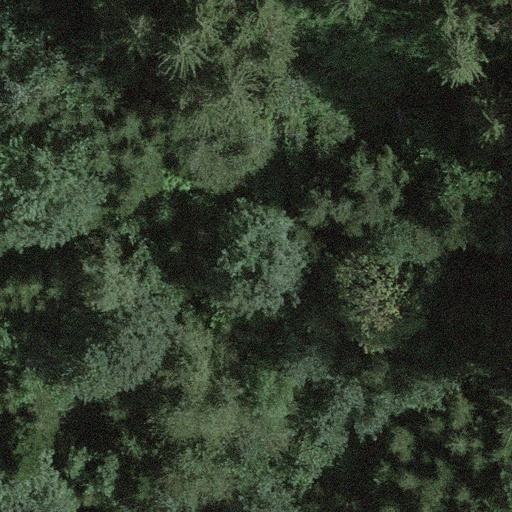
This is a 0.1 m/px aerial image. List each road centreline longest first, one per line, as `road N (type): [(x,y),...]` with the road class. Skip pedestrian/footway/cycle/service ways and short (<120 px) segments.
road 1 (track): [(511,87),(123,221),(0,245)]
road 2 (track): [(81,511),(144,497),(455,384),(511,376)]
